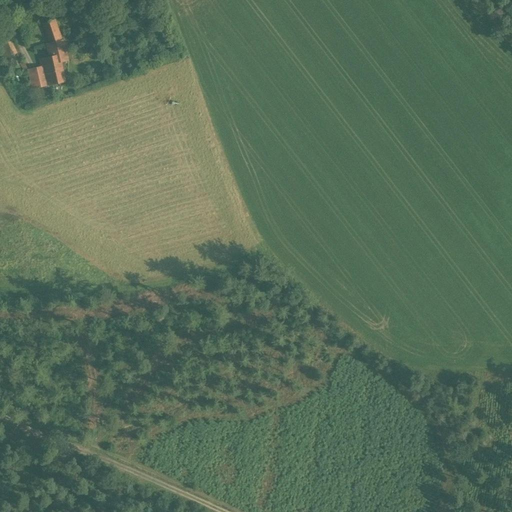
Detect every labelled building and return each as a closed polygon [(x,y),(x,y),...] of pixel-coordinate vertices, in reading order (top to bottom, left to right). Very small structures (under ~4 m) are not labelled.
[(44,24),(50,43),(50,44),(61,40),(54,20),(44,24)] [(0,42),(0,49),(3,56),(12,52),(7,40),(0,42)] [(47,44),(51,57),(58,55),(59,61),(67,59),(62,40),(61,40),(50,44),(50,43),(47,44)] [(20,69),(12,52),(3,56),(10,73),(20,69)] [(64,81),(59,61),(58,55),(51,57),(40,59),(42,68),(36,70),(39,86),(64,81)] [(481,439),(488,444),(494,436),(487,431),(481,439)]
